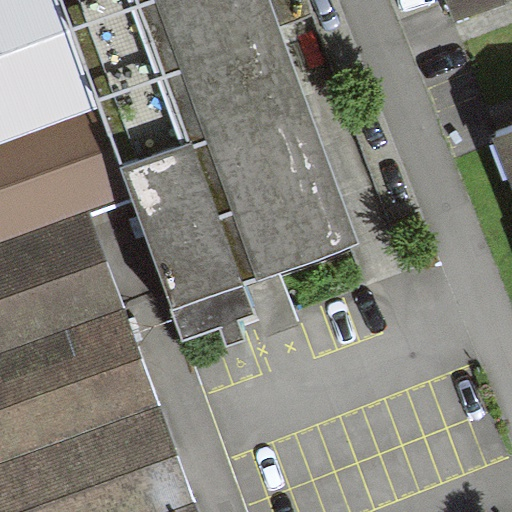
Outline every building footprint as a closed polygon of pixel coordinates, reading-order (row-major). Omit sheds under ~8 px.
[(0,0),(0,142),(96,107),(55,0),(0,0)] [(55,0),(96,107),(130,199),(182,338),(218,325),(226,347),(244,340),(236,320),(251,314),(241,285),(359,241),(279,31),(317,17),(310,0),(55,0)] [(450,0),(459,20),(511,0),(450,0)] [(130,199),(96,107),(0,142),(0,511),(195,511),(88,214),(130,199)] [(511,128),(492,137),(511,184),(511,128)]
